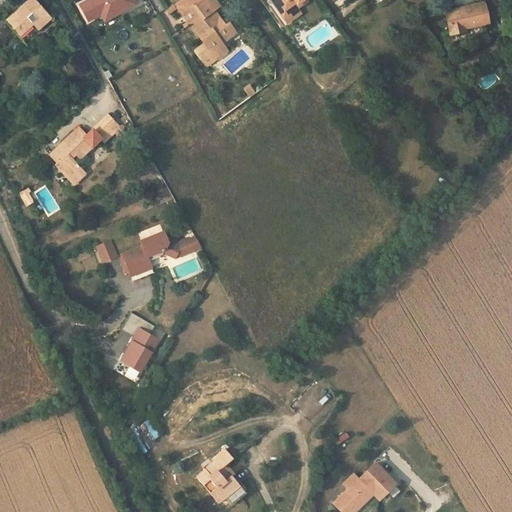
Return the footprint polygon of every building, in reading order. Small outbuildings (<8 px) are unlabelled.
[(35,0),(29,0),(5,21),(18,36),(32,24),(37,29),(51,17),(35,0)] [(88,0),(79,5),(88,21),(101,14),(103,18),(118,9),(120,13),(128,8),(124,1),(125,0),(88,0)] [(133,0),(125,0),(124,1),(128,8),(136,4),(133,0)] [(182,0),(176,5),(188,21),(190,24),(204,44),(196,50),(204,61),(210,57),(208,55),(223,44),(222,43),(236,32),(229,23),(225,25),(214,10),(219,6),(214,0),(182,0)] [(271,0),(283,17),(296,8),(299,6),(297,3),(302,0),(271,0)] [(445,12),(450,34),(462,31),(461,28),(465,28),(488,22),(483,3),(445,12)] [(296,8),(283,17),(287,22),(300,13),(296,8)] [(103,18),(105,21),(120,13),(118,9),(103,18)] [(228,51),(223,44),(208,55),(210,57),(204,61),(207,66),(228,51)] [(249,85),(245,88),(251,97),(255,94),(249,85)] [(108,115),(92,130),(103,142),(113,133),(120,127),(108,115)] [(120,127),(113,133),(118,139),(124,133),(122,131),(125,128),(122,125),(120,127)] [(79,128),(50,155),(57,163),(55,165),(73,184),(84,173),(70,158),(75,154),(79,158),(91,146),(84,138),(86,136),(79,128)] [(28,193),(23,196),(28,205),(33,202),(28,193)] [(163,232),(140,241),(142,246),(122,254),(129,273),(150,265),(148,260),(162,255),(163,253),(174,258),(200,246),(197,239),(179,247),(167,242),(163,232)] [(197,239),(195,236),(186,240),(185,239),(179,241),(169,237),(167,242),(179,247),(197,239)] [(111,242),(98,247),(103,262),(117,257),(111,242)] [(120,330),(134,338),(121,361),(141,373),(160,341),(151,335),(156,327),(131,312),(120,330)] [(305,365),(299,360),(288,370),(293,376),(305,365)] [(196,476),(216,500),(222,495),(224,497),(230,503),(245,491),(245,490),(244,487),(225,463),(232,458),(224,448),(211,459),(213,462),(196,476)] [(375,463),(358,479),(372,494),(373,493),(379,499),(395,484),(375,463)] [(353,511),(372,494),(358,479),(354,474),(344,483),(348,489),(333,503),(342,511),(353,511)]
